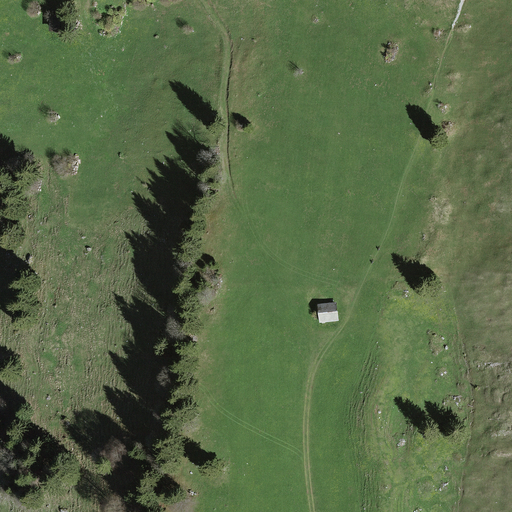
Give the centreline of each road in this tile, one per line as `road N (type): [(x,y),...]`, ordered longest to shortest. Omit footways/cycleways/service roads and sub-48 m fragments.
road 1 (track): [(347,302),(329,272),(273,243),(236,202),(224,134),(227,40),(202,0)]
road 2 (track): [(313,511),(305,464),(308,373),(346,320),(347,302)]
